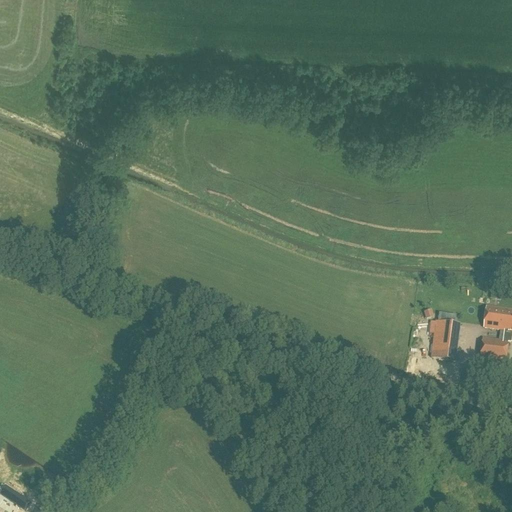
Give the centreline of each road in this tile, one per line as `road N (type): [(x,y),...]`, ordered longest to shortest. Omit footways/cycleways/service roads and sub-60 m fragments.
road 1 (track): [(452,386),(361,370),(161,291)]
road 2 (track): [(71,511),(122,471),(170,370)]
road 3 (track): [(511,371),(459,370),(452,386),(458,405),(473,414),(511,421)]
